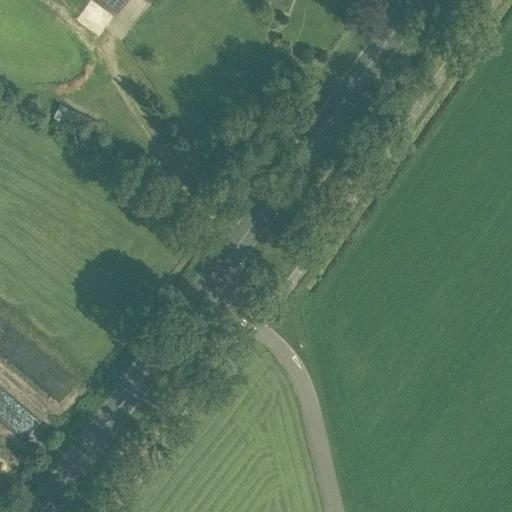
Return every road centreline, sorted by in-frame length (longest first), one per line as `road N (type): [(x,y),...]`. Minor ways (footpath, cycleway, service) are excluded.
road 1 (primary): [(206,289),(417,0)]
road 2 (primary): [(42,511),(206,289)]
road 3 (unclassified): [(335,511),(297,373),(277,346),(206,289)]
